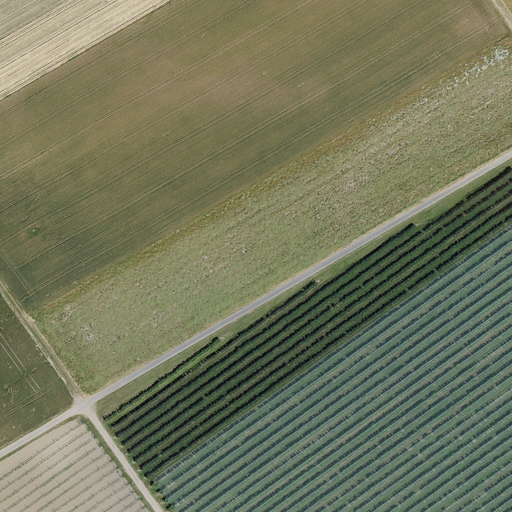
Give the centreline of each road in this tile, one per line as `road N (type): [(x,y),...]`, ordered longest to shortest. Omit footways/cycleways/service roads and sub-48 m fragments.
road 1 (track): [(511,154),(0,453)]
road 2 (track): [(158,511),(83,405)]
